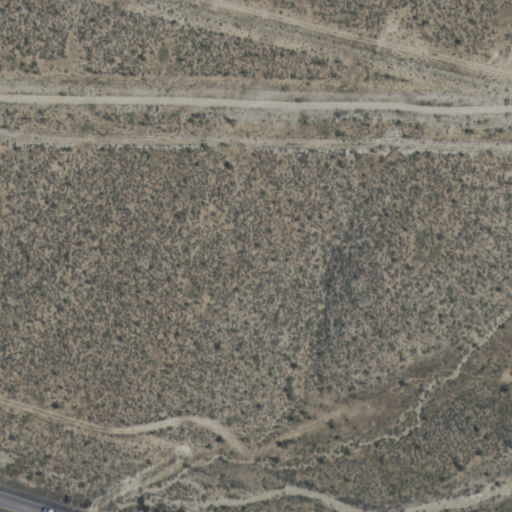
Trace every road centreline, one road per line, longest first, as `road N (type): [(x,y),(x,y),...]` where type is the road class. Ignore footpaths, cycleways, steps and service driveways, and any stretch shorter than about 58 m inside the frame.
road 1 (track): [(0,96),(511,109)]
road 2 (track): [(418,511),(236,496),(178,433),(0,382)]
road 3 (track): [(192,0),(511,80)]
